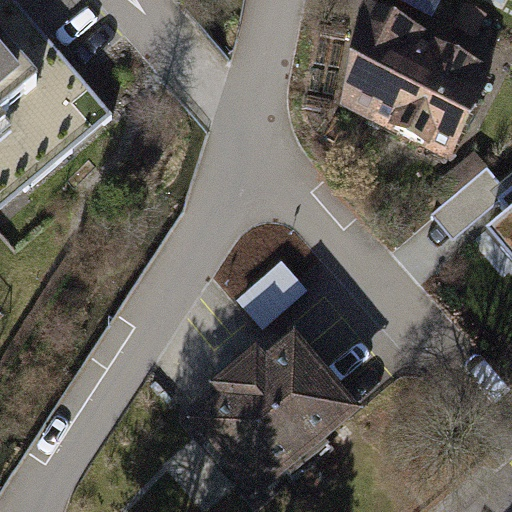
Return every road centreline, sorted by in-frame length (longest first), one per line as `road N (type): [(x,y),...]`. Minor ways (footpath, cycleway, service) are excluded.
road 1 (residential): [(48,511),(237,198),(255,135)]
road 2 (residential): [(135,0),(255,135)]
road 3 (residential): [(255,135),(280,0)]
